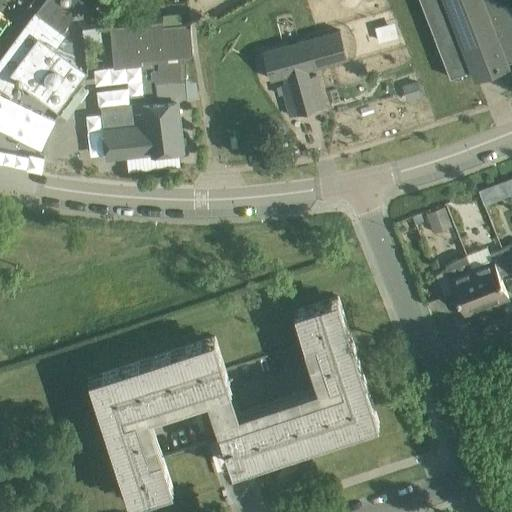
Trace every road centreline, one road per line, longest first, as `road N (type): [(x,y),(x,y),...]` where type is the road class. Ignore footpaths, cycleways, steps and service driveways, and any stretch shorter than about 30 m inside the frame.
road 1 (tertiary): [(0,181),(130,200),(266,198),(362,186)]
road 2 (track): [(262,0),(198,36),(220,200)]
road 3 (residential): [(428,365),(362,186)]
road 4 (tertiary): [(362,186),(511,134)]
road 5 (residential): [(470,481),(428,365)]
